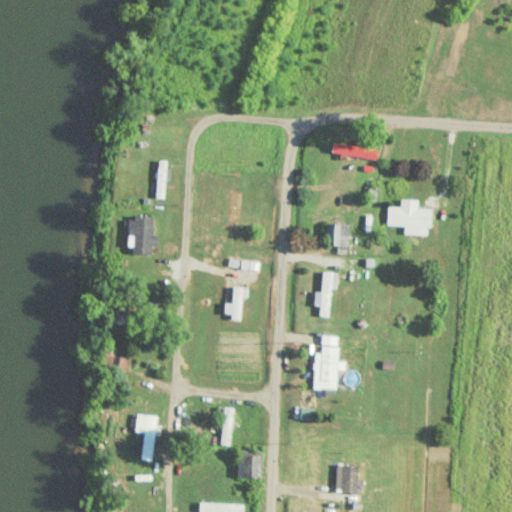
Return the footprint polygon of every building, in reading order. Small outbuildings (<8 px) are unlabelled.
[(374,157),(375,147),(330,142),(329,152),(374,157)] [(163,196),(163,159),(154,159),(154,196),(163,196)] [(226,233),(236,234),(239,205),(246,205),(246,200),(239,199),(241,189),(231,188),(226,233)] [(402,225),(402,233),(428,233),(429,206),(385,205),(385,225),(402,225)] [(151,215),(128,214),(127,256),(151,253),(151,215)] [(346,245),(346,222),(322,222),(322,245),(346,245)] [(317,314),(327,314),(328,287),(334,287),(335,271),(320,270),(319,290),(313,290),(313,304),(318,304),(317,314)] [(239,296),(246,296),(246,286),(229,286),(229,317),(239,317),(239,296)] [(312,387),(335,387),(336,334),(319,333),(319,351),(313,351),(312,387)] [(229,406),(220,406),(220,443),(229,443),(229,406)] [(149,459),(155,414),(134,412),(132,430),(141,431),(138,458),(149,459)] [(259,476),(259,449),(236,449),(236,476),(259,476)] [(339,464),(339,491),(356,491),(356,464),(339,464)]
